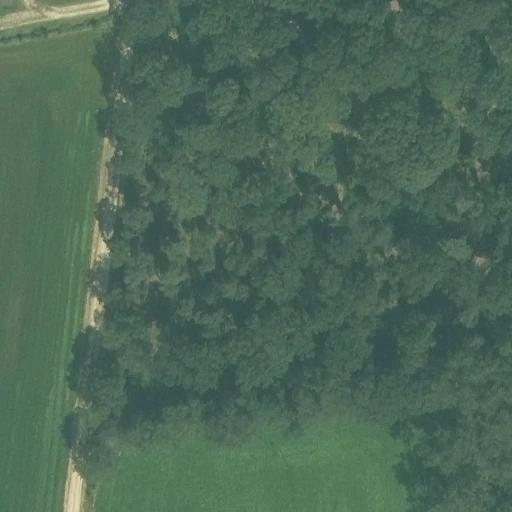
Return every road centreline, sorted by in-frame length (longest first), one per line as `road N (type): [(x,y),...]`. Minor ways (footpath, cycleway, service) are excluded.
road 1 (track): [(138,0),(82,511)]
road 2 (track): [(0,28),(134,0)]
